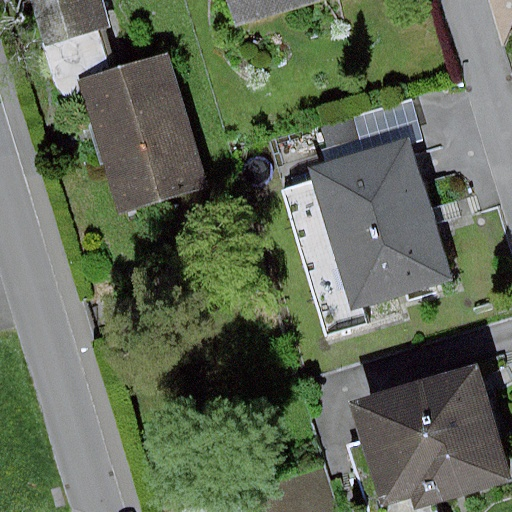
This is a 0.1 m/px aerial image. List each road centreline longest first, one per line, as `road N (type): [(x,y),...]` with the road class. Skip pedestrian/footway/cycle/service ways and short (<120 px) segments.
road 1 (residential): [(0,189),(97,511)]
road 2 (residential): [(464,0),(511,156)]
